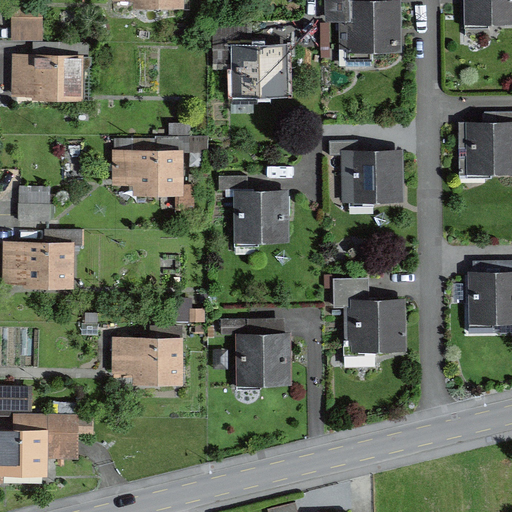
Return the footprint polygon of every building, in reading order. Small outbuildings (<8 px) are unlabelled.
[(185,0),(114,0),(115,9),(186,8),(185,0)] [(323,0),(324,22),(347,21),(347,55),(404,54),(403,0),(323,0)] [(511,0),(467,0),(469,24),(511,21),(511,0)] [(43,11),(14,10),(14,39),(42,40),(43,11)] [(251,29),(213,28),(213,50),(235,50),(234,97),(286,99),(287,45),(251,45),(251,29)] [(88,57),(17,56),(16,98),(87,99),(88,57)] [(511,122),(460,125),(462,180),(511,177),(511,122)] [(182,152),(116,152),(115,196),(182,196),(182,152)] [(408,155),(353,156),(355,208),(409,207),(408,155)] [(248,176),(218,176),(218,190),(248,190),(248,176)] [(289,190),(233,192),(235,247),(291,245),(289,190)] [(50,206),(18,205),(18,222),(50,222),(50,206)] [(38,226),(38,240),(80,241),(80,227),(38,226)] [(77,243),(4,243),(4,284),(77,284),(77,243)] [(511,274),(468,276),(470,323),(511,320),(511,274)] [(406,309),(350,311),(351,356),(408,353),(406,309)] [(246,323),(223,322),(222,336),(246,336),(246,323)] [(184,335),(111,337),(112,387),(186,386),(184,335)] [(289,336),(234,338),(237,390),(291,387),(289,336)] [(32,389),(0,387),(0,409),(32,410),(32,389)] [(14,433),(0,432),(0,483),(44,484),(45,454),(80,454),(80,419),(16,418),(14,433)]
